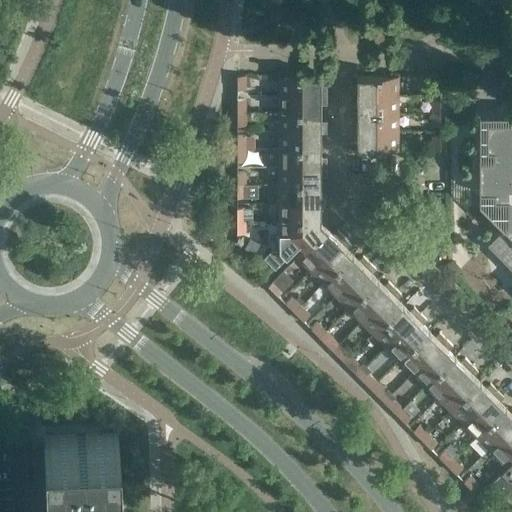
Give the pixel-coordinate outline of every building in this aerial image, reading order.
[(246,75),(237,74),(237,89),(245,89),(246,75)] [(351,84),(351,94),(399,94),(399,74),(356,75),(356,84),(351,84)] [(320,75),(279,75),(279,94),(326,95),(326,84),(320,84),(320,75)] [(440,75),(431,75),(431,89),(440,89),(440,75)] [(326,95),(279,94),(279,112),(320,112),(320,103),(326,103),(326,95)] [(399,94),(351,94),(350,103),(357,103),(357,112),(399,112),(399,94)] [(245,99),(237,99),(237,112),(245,111),(245,99)] [(440,99),(431,99),(431,112),(440,112),(440,99)] [(245,111),(237,112),(237,123),(237,124),(246,124),(245,111)] [(320,112),(279,112),(279,130),(326,130),(326,120),(320,120),(320,112)] [(399,112),(357,112),(357,120),(351,121),(351,130),(399,130),(399,112)] [(440,112),(431,112),(431,124),(440,124),(440,112)] [(508,120),(486,121),(486,149),(493,148),(493,162),(477,162),(479,190),(494,190),(494,198),(507,198),(507,223),(487,242),(511,267),(511,112),(509,113),(508,120)] [(326,130),(279,130),(279,147),(320,148),(320,139),(326,139),(326,130)] [(399,130),(351,130),(351,139),(357,139),(357,148),(399,149),(399,130)] [(245,135),(237,135),(237,147),(245,147),(245,135)] [(440,135),(431,135),(431,149),(440,149),(440,135)] [(245,147),(237,147),(237,160),(246,160),(245,147)] [(320,148),(279,147),(279,166),(326,167),(326,156),(320,156),(320,148)] [(326,167),(279,166),(279,184),(320,184),(320,175),(326,175),(326,167)] [(245,170),(237,171),(237,183),(245,183),(245,170)] [(245,183),(237,183),(237,196),(245,196),(245,183)] [(320,184),(279,184),(279,202),(326,202),(326,192),(320,192),(320,184)] [(326,202),(279,202),(279,221),(320,221),(320,211),(327,211),(326,202)] [(245,207),(237,207),(237,219),(245,219),(245,207)] [(245,219),(237,219),(237,232),(238,232),(246,232),(245,219)] [(279,250),(268,251),(263,256),(274,267),(321,222),(320,221),(279,221),(279,250)] [(303,249),(297,256),(310,270),(344,236),(337,229),(333,234),(325,226),(303,249)] [(344,236),(310,270),(323,282),(352,253),(346,247),(350,243),(344,236)] [(352,253),(323,282),(336,295),(370,262),(362,255),(358,259),(352,253)] [(447,261),(447,270),(453,276),(461,268),(456,261),(447,261)] [(370,262),(336,295),(349,308),(378,279),(372,272),(376,268),(370,262)] [(285,288),(275,278),(268,285),(278,294),(285,288)] [(378,279),(349,308),(361,320),(394,287),(388,281),(384,284),(378,279)] [(394,287),(361,320),(374,333),(404,304),(397,298),(401,294),(394,287)] [(291,296),(285,302),(294,311),(300,305),(291,296)] [(404,304),(374,333),(387,346),(420,313),(413,306),(409,310),(404,304)] [(300,305),(294,311),(303,320),(309,314),(300,305)] [(420,313),(387,346),(400,359),(429,329),(423,323),(426,319),(420,313)] [(317,321),(311,327),(319,336),(325,330),(317,321)] [(429,329),(400,359),(413,372),(446,339),(439,331),(435,335),(429,329)] [(325,330),(319,336),(328,345),(334,339),(325,330)] [(446,339),(413,372),(425,384),(455,355),(449,349),(453,345),(446,339)] [(342,347),(336,353),(345,362),(351,356),(342,347)] [(455,355),(425,384),(438,397),(471,363),(464,357),(461,361),(455,355)] [(351,356),(345,362),(354,371),(360,365),(351,356)] [(471,363),(438,397),(451,410),(480,381),(474,374),(478,370),(471,363)] [(368,372),(362,378),(370,387),(376,381),(368,372)] [(376,381),(370,387),(379,396),(385,390),(376,381)] [(480,381),(451,410),(464,423),(497,390),(490,382),(486,386),(480,381)] [(497,390),(464,423),(476,435),(506,406),(499,400),(503,396),(497,390)] [(393,398),(387,404),(396,413),(402,407),(393,398)] [(506,406),(476,435),(489,448),(511,424),(511,411),(511,412),(506,406)] [(402,407),(396,413),(405,422),(411,416),(402,407)] [(419,424),(413,430),(421,439),(428,433),(419,424)] [(511,424),(489,448),(492,451),(502,461),(509,454),(511,451),(511,424)] [(46,436),(48,511),(118,511),(116,434),(118,434),(118,432),(43,435),(43,437),(46,436)] [(428,433),(421,439),(430,447),(431,447),(436,442),(428,433)] [(444,449),(438,455),(447,464),(453,458),(444,449)] [(453,458),(447,464),(456,473),(456,472),(462,467),(453,458)] [(511,461),(491,483),(504,496),(510,491),(508,479),(511,478),(511,461)] [(470,474),(464,480),(474,490),(480,484),(470,474)]
